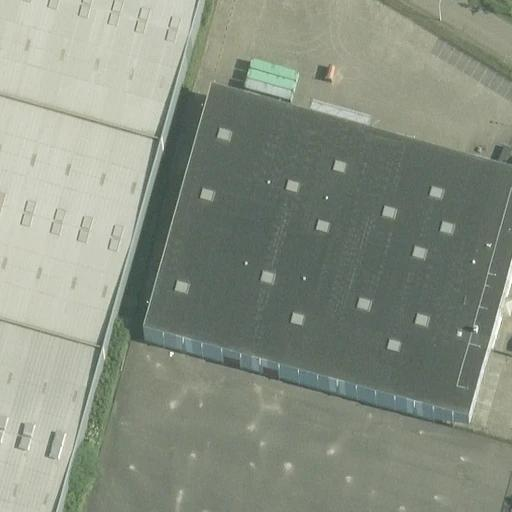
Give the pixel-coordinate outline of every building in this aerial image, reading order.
[(0,0),(0,511),(64,511),(207,0),(0,0)] [(511,278),(511,180),(504,178),(212,97),(144,342),(469,432),(511,278)] [(142,350),(138,378),(161,381),(165,353),(142,350)] [(178,445),(173,463),(196,469),(201,451),(178,445)] [(160,500),(158,511),(176,511),(178,502),(160,500)]
